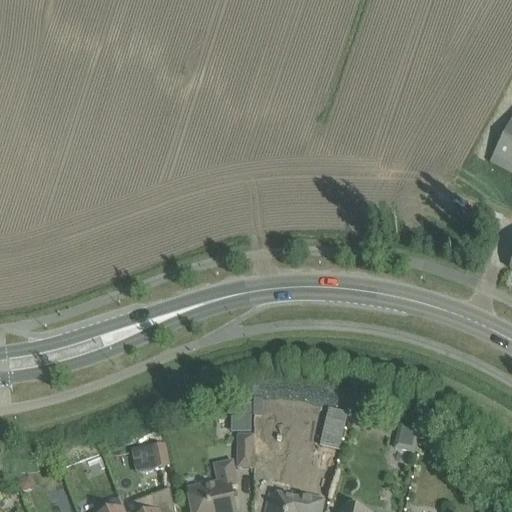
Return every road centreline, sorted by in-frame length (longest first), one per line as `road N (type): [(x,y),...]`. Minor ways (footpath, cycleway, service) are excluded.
road 1 (secondary): [(160,319),(255,291),(346,290),(415,300),(511,341)]
road 2 (secondary): [(0,378),(101,354),(160,319)]
road 3 (secondary): [(160,319),(0,352)]
